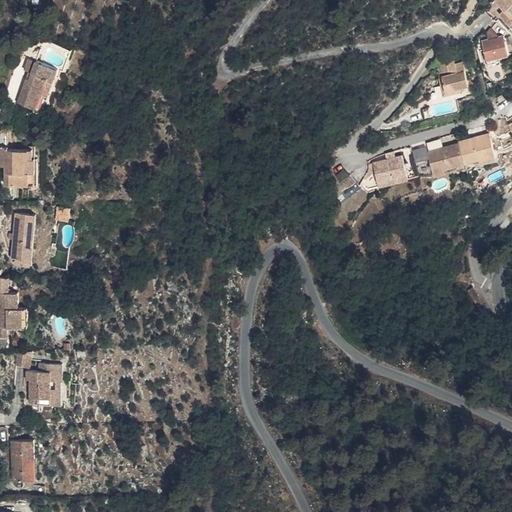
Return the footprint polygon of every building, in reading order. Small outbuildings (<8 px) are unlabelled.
[(511,0),(496,0),(504,8),(499,12),(511,25),(511,0)] [(503,52),(498,33),(473,39),(479,58),(491,55),(503,52)] [(35,59),(23,55),(19,68),(30,72),(35,59)] [(493,62),(491,55),(479,58),(481,66),(485,65),(493,62)] [(511,64),(511,58),(493,62),(485,65),(480,71),(485,79),(507,74),(511,68),(511,64)] [(61,69),(35,59),(30,72),(28,79),(24,78),(18,100),(35,107),(33,111),(40,115),(48,93),(52,95),(61,69)] [(462,62),(439,67),(445,95),(468,90),(462,62)] [(496,104),(492,96),(479,102),(482,111),(496,104)] [(458,137),(459,140),(465,164),(500,155),(493,129),(458,137)] [(465,164),(459,140),(429,147),(437,174),(465,167),(465,164)] [(6,147),(6,144),(0,144),(0,163),(6,163),(6,184),(37,184),(38,148),(6,147)] [(407,175),(403,157),(398,158),(388,160),(373,163),(377,181),(407,175)] [(377,181),(373,163),(368,164),(369,170),(366,170),(361,179),(369,189),(378,186),(408,181),(407,175),(377,181)] [(39,215),(17,212),(13,257),(34,259),(39,215)] [(473,288),(465,291),(470,303),(478,299),(473,288)] [(22,307),(22,291),(0,291),(0,306),(5,307),(5,316),(1,316),(1,325),(28,326),(29,307),(22,307)] [(54,354),(31,354),(31,362),(17,362),(17,373),(21,373),(21,395),(46,395),(47,376),(55,375),(54,354)] [(56,394),(55,375),(47,376),(46,395),(54,396),(56,394)] [(36,479),(36,441),(13,441),(13,479),(36,479)]
